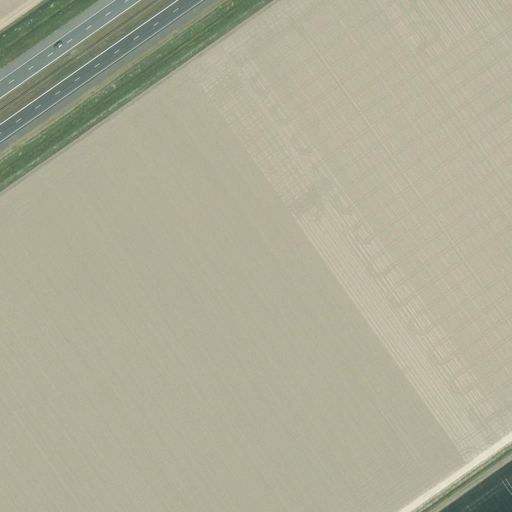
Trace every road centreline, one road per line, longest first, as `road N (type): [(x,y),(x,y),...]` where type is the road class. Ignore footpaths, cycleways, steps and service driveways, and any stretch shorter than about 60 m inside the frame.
road 1 (motorway): [(0,133),(190,0)]
road 2 (motorway): [(127,0),(0,89)]
road 3 (track): [(511,435),(404,511)]
